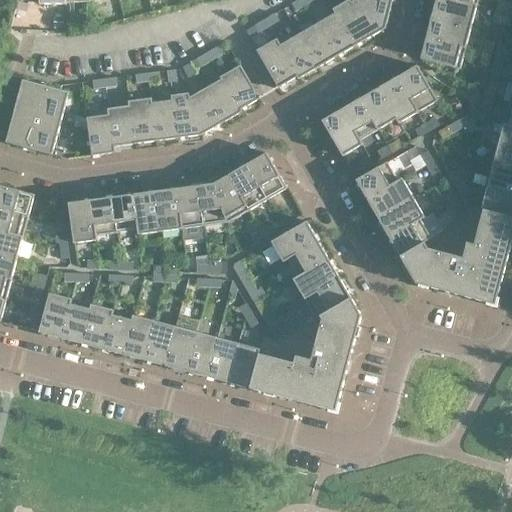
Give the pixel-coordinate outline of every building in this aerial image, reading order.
[(298,0),(291,4),(295,11),(306,5),(302,0),(298,0)] [(334,14),(335,13),(355,46),(385,29),(352,4),(352,3),(348,0),(332,9),(334,14)] [(352,0),(352,3),(352,4),(385,29),(392,0),(352,0)] [(471,27),(477,5),(472,4),(472,5),(454,0),(435,0),(432,16),(471,27)] [(501,0),(499,0),(496,11),(504,13),(507,2),(501,0)] [(496,11),(493,23),(501,25),(504,13),(496,11)] [(334,14),(317,24),(336,57),(355,46),(335,13),(334,14)] [(501,25),(508,27),(511,15),(504,13),(501,25)] [(268,27),(279,21),(275,14),(264,20),(268,27)] [(465,49),(471,27),(432,16),(426,37),(461,46),(461,48),(465,49)] [(258,33),(268,27),(264,20),(254,26),(258,33)] [(317,24),(298,35),(317,68),(336,57),(317,24)] [(280,45),(279,46),(297,77),(296,77),(298,79),(317,68),(298,35),(280,45)] [(420,59),(455,68),(461,48),(461,46),(426,37),(420,59)] [(279,46),(280,45),(276,39),(256,51),(278,88),(296,77),(297,77),(279,46)] [(485,40),(482,52),(490,54),(493,43),(485,40)] [(499,44),(496,56),(503,58),(506,46),(499,44)] [(207,53),(211,60),(222,54),(218,47),(207,53)] [(482,52),(479,64),(487,66),(490,54),(482,52)] [(197,59),(201,66),(211,60),(207,53),(197,59)] [(496,56),(493,67),(500,69),(503,58),(496,56)] [(182,68),(188,78),(195,74),(189,64),(182,68)] [(222,78),(240,110),(241,110),(260,98),(241,65),(220,77),(221,79),(222,78)] [(397,77),(418,113),(438,101),(417,66),(397,77)] [(168,71),(169,83),(177,82),(176,70),(168,71)] [(147,82),(159,80),(158,72),(146,74),(147,82)] [(136,83),(147,82),(146,74),(135,75),(136,83)] [(379,88),(397,119),(396,120),(398,124),(418,113),(397,77),(379,88)] [(105,87),(117,86),(116,78),(104,79),(105,87)] [(203,89),(223,123),(242,112),(241,110),(240,110),(222,78),(221,79),(203,89)] [(93,89),(105,87),(104,79),(92,81),(93,89)] [(14,112),(60,124),(68,93),(22,80),(14,112)] [(488,86),(485,97),(492,99),(495,88),(488,86)] [(360,99),(378,130),(396,120),(397,119),(379,88),(360,99)] [(189,98),(201,135),(223,123),(203,89),(189,98)] [(172,100),(177,139),(201,135),(189,98),(188,93),(170,96),(171,101),(172,100)] [(485,97),(481,109),(489,111),(492,99),(485,97)] [(129,106),(134,144),(156,142),(150,103),(151,103),(151,98),(127,102),(128,106),(129,106)] [(341,110),(359,141),(360,141),(378,130),(360,99),(341,110)] [(150,103),(156,142),(177,139),(172,100),(171,101),(151,103),(150,103)] [(503,125),(511,127),(511,104),(509,104),(503,125)] [(108,115),(113,147),(134,144),(129,106),(128,106),(107,109),(107,115),(108,115)] [(359,141),(341,110),(322,121),(342,157),(362,145),(360,141),(359,141)] [(5,143),(52,156),(60,124),(14,112),(5,143)] [(91,156),(114,153),(113,147),(108,115),(107,115),(86,118),(91,156)] [(435,118),(425,124),(429,131),(439,125),(435,118)] [(459,121),(448,127),(452,134),(463,128),(459,121)] [(429,131),(425,124),(414,130),(418,137),(429,131)] [(498,146),(511,149),(511,127),(503,125),(498,146)] [(452,134),(448,127),(438,133),(442,140),(452,134)] [(398,140),(387,146),(391,153),(402,147),(398,140)] [(387,146),(377,152),(381,159),(391,153),(387,146)] [(492,167),(511,171),(511,149),(498,146),(492,167)] [(433,162),(427,152),(420,156),(426,166),(433,162)] [(247,165),(267,200),(287,189),(266,153),(247,165)] [(369,157),(358,163),(362,170),(373,164),(369,157)] [(439,173),(433,162),(426,166),(432,177),(439,173)] [(367,201),(399,182),(398,181),(387,163),(356,181),(367,201)] [(228,175),(249,211),(267,200),(247,165),(228,175)] [(487,187),(511,194),(511,171),(492,167),(487,187)] [(462,181),(456,170),(449,174),(455,185),(462,181)] [(214,184),(228,223),(249,211),(228,175),(214,184)] [(367,201),(378,219),(414,199),(402,179),(398,181),(399,182),(367,201)] [(468,191),(462,181),(455,185),(461,195),(468,191)] [(198,186),(203,226),(228,223),(214,184),(198,186)] [(0,209),(28,217),(34,195),(0,186),(0,209)] [(176,189),(182,229),(203,226),(198,186),(176,189)] [(511,216),(511,194),(487,187),(481,208),(511,216)] [(155,192),(160,232),(182,229),(176,189),(155,192)] [(134,194),(138,230),(138,235),(160,232),(155,192),(134,194)] [(445,206),(455,200),(451,193),(441,199),(445,206)] [(112,197),(117,233),(138,230),(134,194),(112,197)] [(91,200),(96,236),(117,233),(112,197),(91,200)] [(414,199),(378,219),(389,238),(420,220),(421,221),(425,218),(414,199)] [(68,203),(74,244),(97,241),(96,236),(91,200),(68,203)] [(449,213),(459,206),(455,200),(445,206),(449,213)] [(432,239),(401,257),(417,284),(420,285),(420,287),(430,290),(430,288),(488,303),(487,305),(498,308),(501,298),(499,298),(511,248),(511,217),(468,205),(464,221),(432,239)] [(0,232),(23,238),(28,217),(0,209),(0,232)] [(55,213),(57,225),(65,224),(63,212),(55,213)] [(279,220),(283,226),(293,220),(289,214),(279,220)] [(401,257),(432,239),(421,221),(420,220),(389,238),(400,257),(401,257)] [(271,242),(283,262),(287,260),(286,259),(318,241),(306,221),(271,242)] [(260,230),(264,237),(274,231),(270,224),(260,230)] [(250,236),(254,243),(264,237),(260,230),(250,236)] [(0,254),(17,259),(23,238),(0,232),(0,254)] [(58,236),(60,248),(68,247),(66,235),(58,236)] [(297,277),(297,278),(328,259),(318,241),(286,259),(287,260),(297,277)] [(60,248),(61,260),(69,259),(68,247),(60,248)] [(0,276),(12,280),(17,259),(0,254),(0,276)] [(293,279),(304,300),(309,297),(308,296),(339,278),(328,259),(297,278),(297,277),(293,279)] [(87,268),(99,269),(99,261),(87,260),(87,268)] [(109,261),(109,269),(120,270),(121,262),(109,261)] [(120,270),(132,270),(133,262),(121,262),(120,270)] [(196,273),(208,273),(208,265),(196,265),(196,273)] [(208,265),(208,273),(220,274),(220,266),(208,265)] [(153,274),(165,275),(165,267),(153,266),(153,274)] [(165,275),(177,275),(177,267),(165,267),(165,275)] [(237,274),(243,284),(250,280),(244,270),(237,274)] [(63,281),(75,282),(75,274),(63,273),(63,281)] [(75,282),(87,282),(87,274),(75,274),(75,282)] [(152,282),(164,283),(165,275),(153,274),(152,282)] [(35,286),(43,288),(46,277),(38,275),(35,286)] [(108,275),(107,283),(119,284),(119,276),(108,275)] [(165,275),(164,283),(176,283),(177,275),(165,275)] [(0,299),(6,301),(12,280),(0,276),(0,299)] [(119,284),(131,284),(131,276),(119,276),(119,284)] [(309,297),(319,316),(351,298),(339,278),(308,296),(309,297)] [(196,279),(196,287),(208,287),(208,279),(196,279)] [(208,279),(208,287),(220,288),(220,280),(208,279)] [(243,284),(249,295),(256,291),(250,280),(243,284)] [(32,298),(40,300),(43,288),(35,286),(32,298)] [(49,293),(38,333),(48,335),(47,338),(57,340),(58,338),(60,339),(70,299),(49,293)] [(276,388),(274,393),(273,395),(327,409),(328,408),(327,407),(329,400),(336,401),(336,402),(338,402),(355,336),(353,336),(348,335),(350,324),(356,326),(358,327),(361,315),(351,298),(319,316),(321,319),(310,361),(297,357),(295,363),(258,353),(249,389),(264,393),(264,391),(265,385),(276,388)] [(70,299),(60,339),(81,344),(91,305),(70,299)] [(238,307),(244,317),(251,313),(245,303),(238,307)] [(91,305),(81,344),(102,350),(111,315),(112,315),(113,310),(91,305)] [(27,319),(34,321),(37,309),(30,307),(27,319)] [(258,311),(264,322),(271,318),(265,307),(258,311)] [(244,317),(250,328),(257,324),(251,313),(244,317)] [(111,315),(102,350),(123,355),(132,320),(131,320),(112,315),(111,315)] [(132,320),(123,355),(143,361),(154,321),(132,315),(131,320),(132,320)] [(258,353),(295,363),(297,357),(310,361),(321,319),(319,316),(276,340),(262,337),(259,349),(258,353)] [(264,322),(270,332),(277,328),(271,318),(264,322)] [(154,321),(143,361),(164,366),(175,327),(154,321)] [(175,327),(164,366),(173,369),(172,371),(182,374),(183,371),(185,372),(196,332),(175,327)] [(196,332),(185,372),(206,377),(215,342),(216,343),(218,338),(196,332)] [(215,342),(206,377),(227,383),(236,348),(235,348),(216,343),(215,342)] [(236,348),(227,383),(249,389),(258,353),(259,349),(236,343),(235,348),(236,348)]
